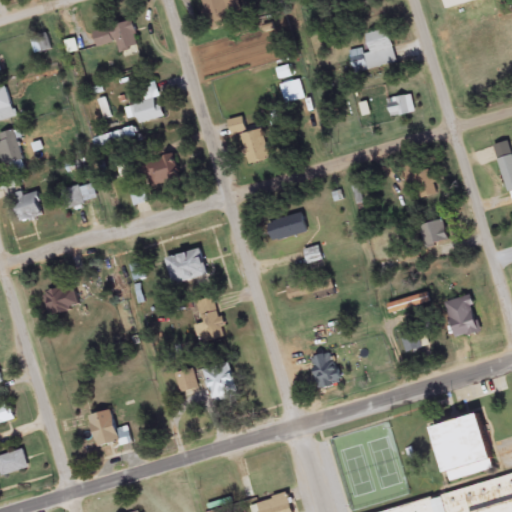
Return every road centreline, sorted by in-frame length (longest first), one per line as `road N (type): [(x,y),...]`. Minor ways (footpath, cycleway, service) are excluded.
road 1 (residential): [(0,272),(511,114)]
road 2 (tertiary): [(309,428),(173,0)]
road 3 (residential): [(511,313),(414,0)]
road 4 (tertiary): [(30,511),(309,428)]
road 5 (residential): [(81,511),(0,247)]
road 6 (residential): [(309,428),(511,367)]
